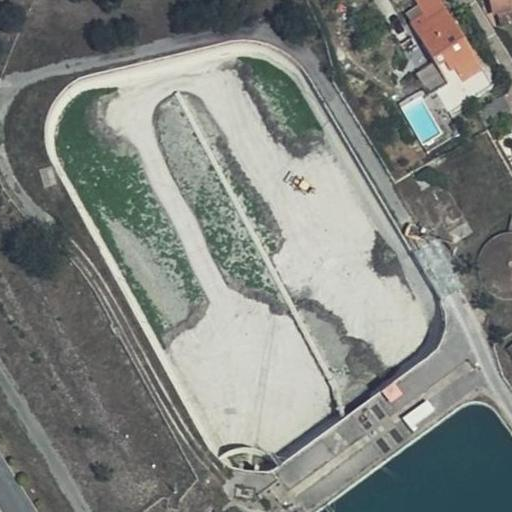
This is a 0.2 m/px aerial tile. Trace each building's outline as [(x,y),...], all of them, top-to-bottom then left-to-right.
[(448,83),(431,93),(432,98),(429,100),(442,119),(471,102),(493,89),(438,0),(414,0),(423,15),(412,23),(448,83)] [(511,0),(492,0),(495,11),(506,8),(511,6),(511,0)] [(477,111),(486,127),(511,112),(511,109),(506,95),(477,111)] [(511,219),(508,234),(504,234),(501,235),(499,236),(496,238),(491,241),(488,244),(483,251),(481,257),(480,265),(481,276),(486,286),(496,296),(506,299),(511,299),(511,219)] [(461,343),(470,337),(459,322),(452,327),(461,343)]
